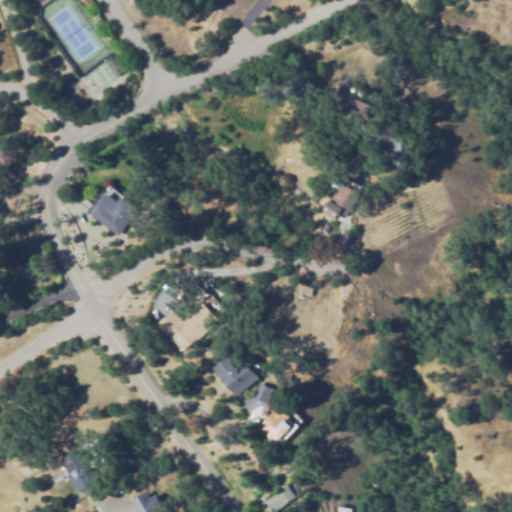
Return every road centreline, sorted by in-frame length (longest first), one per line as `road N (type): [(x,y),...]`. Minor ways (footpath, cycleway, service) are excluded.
road 1 (residential): [(329,0),(79,135),(61,151),(42,190),(48,229),(69,269),(231,511)]
road 2 (residential): [(92,307),(108,287),(179,247),(356,273)]
